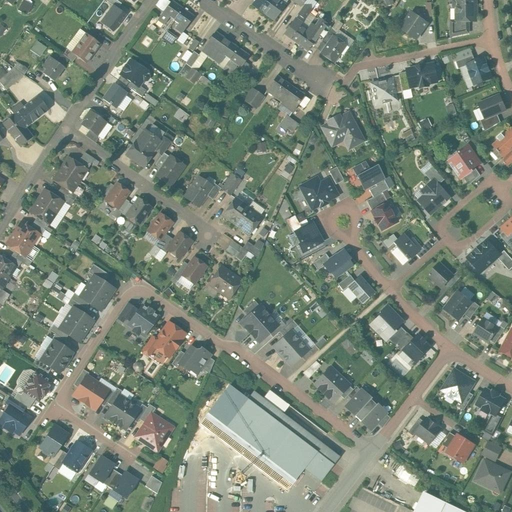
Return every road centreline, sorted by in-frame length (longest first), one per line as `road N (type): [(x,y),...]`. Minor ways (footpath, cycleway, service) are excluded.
road 1 (residential): [(371,451),(130,280),(55,397),(126,454)]
road 2 (residential): [(506,189),(484,187),(452,212),(441,233),(451,245),(468,243),(505,211),(509,196)]
road 3 (residential): [(214,234),(65,132)]
road 4 (residential): [(337,216),(390,289),(452,349)]
road 5 (residential): [(65,132),(153,0)]
road 6 (residential): [(203,0),(322,80)]
road 7 (residential): [(489,42),(355,67)]
road 8 (residential): [(371,451),(452,349)]
